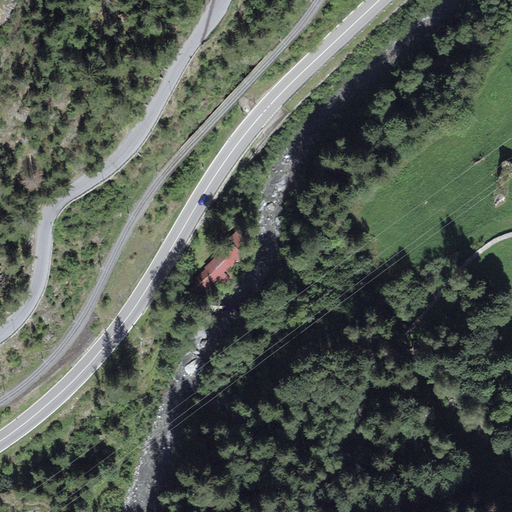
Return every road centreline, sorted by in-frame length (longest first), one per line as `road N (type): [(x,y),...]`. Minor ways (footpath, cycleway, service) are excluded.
road 1 (secondary): [(0,441),(63,388),(127,312),(237,139),(378,0)]
road 2 (tertiary): [(0,333),(31,296),(44,220),(130,144),(222,0)]
